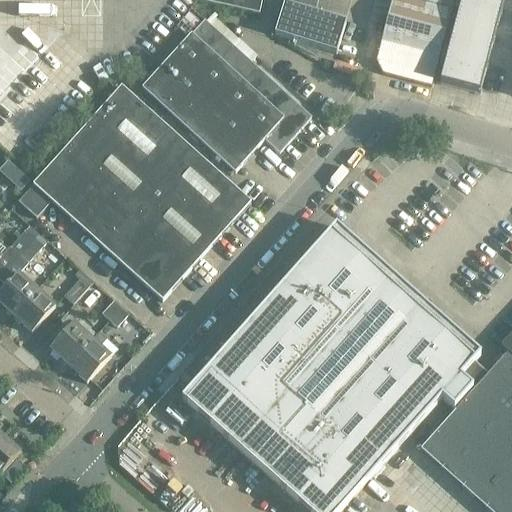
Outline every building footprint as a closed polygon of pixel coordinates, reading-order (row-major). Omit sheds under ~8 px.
[(199,0),(199,4),(260,17),(264,0),(199,0)] [(285,0),(284,6),(275,37),(336,56),(346,25),(316,16),(319,0),(285,0)] [(454,0),(392,0),(376,62),(383,74),(432,87),(454,0)] [(460,0),(460,5),(453,32),(446,58),(439,85),(479,96),(486,69),(493,42),(500,15),(504,0),(460,0)] [(280,154),(312,119),(205,23),(143,91),(236,174),(265,141),(280,154)] [(0,71),(7,76),(17,62),(3,51),(0,55),(0,71)] [(122,89),(63,154),(193,270),(252,204),(122,89)] [(193,270),(63,154),(33,188),(163,304),(193,270)] [(36,221),(49,207),(32,191),(18,205),(36,221)] [(0,278),(38,236),(29,228),(10,249),(0,259),(0,258),(0,278)] [(337,228),(179,404),(300,511),(344,511),(443,401),(449,406),(482,369),(476,363),(482,357),(337,228)] [(38,236),(0,278),(0,282),(7,288),(0,295),(0,306),(13,318),(37,292),(19,275),(28,265),(47,244),(38,236)] [(74,307),(90,288),(93,285),(84,277),(81,280),(64,298),(74,307)] [(37,292),(13,318),(31,335),(55,308),(37,292)] [(120,310),(113,303),(101,317),(108,323),(120,310)] [(120,310),(108,323),(117,330),(129,317),(120,310)] [(50,352),(68,368),(92,341),(74,325),(50,352)] [(92,341),(68,368),(86,384),(110,358),(101,349),(107,342),(98,335),(92,341)] [(455,414),(421,452),(487,511),(511,511),(511,335),(502,347),(509,353),(490,375),(482,369),(449,406),(448,407),(455,414)] [(0,476),(20,455),(1,438),(0,439),(0,476)]
